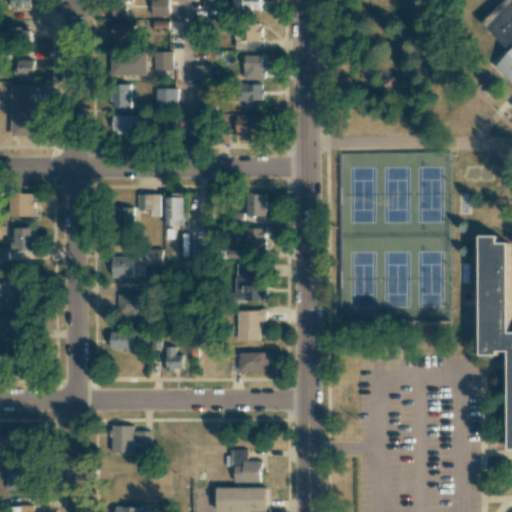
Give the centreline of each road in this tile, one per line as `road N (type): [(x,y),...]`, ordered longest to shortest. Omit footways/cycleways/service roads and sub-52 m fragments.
road 1 (tertiary): [(303,0),(308,511)]
road 2 (residential): [(74,0),(77,511)]
road 3 (residential): [(308,404),(0,402)]
road 4 (residential): [(304,170),(0,169)]
